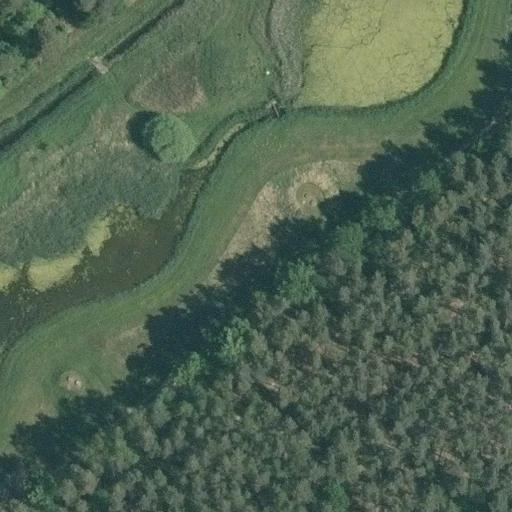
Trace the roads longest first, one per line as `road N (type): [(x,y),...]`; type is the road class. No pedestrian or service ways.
road 1 (track): [(0,502),(511,96)]
road 2 (track): [(511,354),(375,454),(302,470),(240,511)]
